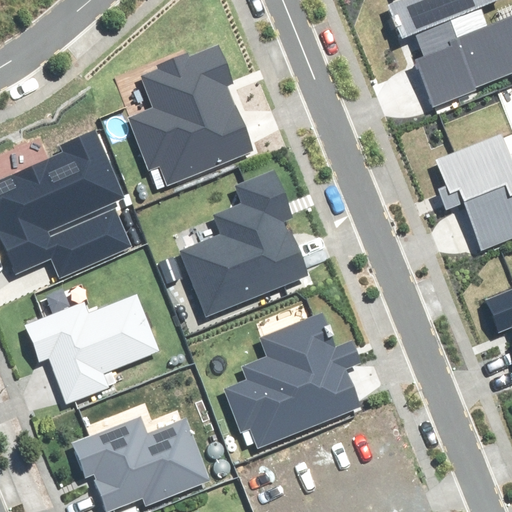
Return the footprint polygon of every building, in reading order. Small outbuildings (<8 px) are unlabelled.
[(397,0),(390,3),(404,37),(417,32),(426,55),(413,60),(431,104),(511,71),(511,17),(487,27),(479,9),(501,0),(397,0)] [(159,165),(167,184),(252,150),(225,85),(234,81),(220,47),(190,59),(188,53),(159,65),(161,70),(142,78),(155,108),(130,118),(150,168),(159,165)] [(67,152),(0,181),(0,234),(18,273),(51,258),(60,278),(131,246),(112,202),(124,196),(95,130),(63,144),(67,152)] [(499,135),(439,159),(449,184),(439,189),(447,210),(465,203),(483,248),(511,236),(511,155),(508,157),(499,135)] [(293,216),(275,172),(237,187),(244,204),(213,216),(221,235),(181,251),(207,316),(307,276),(289,233),(286,234),(281,221),(293,216)] [(511,335),(511,291),(488,301),(500,331),(509,327),(511,335)] [(84,303),(26,326),(39,358),(48,355),(67,403),(107,388),(102,374),(159,352),(136,296),(88,315),(84,303)] [(250,427),(258,446),(359,406),(345,370),(361,363),(352,342),(337,349),(323,314),(262,338),(270,357),(244,367),(249,381),(223,391),(240,432),(250,427)] [(141,416),(72,443),(85,476),(94,472),(109,510),(145,496),(148,503),(209,479),(186,421),(148,436),(141,416)]
